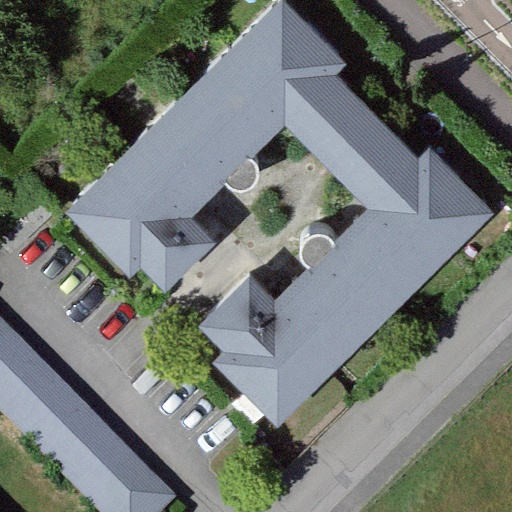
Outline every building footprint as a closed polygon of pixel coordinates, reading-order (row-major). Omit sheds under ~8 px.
[(287,3),(276,14),(304,42),(315,31),(287,3)] [(343,61),(315,31),(304,42),(276,14),(86,194),(114,224),(103,235),(131,264),(142,253),(166,279),(210,237),(186,211),(226,173),(228,182),(234,188),(242,191),(253,190),(261,184),(265,175),(265,164),(258,156),(249,151),(289,113),(321,148),(364,107),(332,73),(343,61)] [(220,357),(248,386),(260,375),(288,404),(476,222),(450,194),(462,183),(434,153),(422,164),(389,130),(345,172),(378,206),(338,244),(336,236),(329,229),(321,227),(311,228),(303,233),(298,243),(299,253),(306,261),(315,266),(276,304),(251,279),(208,320),(232,346),(220,357)] [(35,183),(0,215),(0,235),(13,250),(58,208),(35,183)] [(487,211),(462,183),(450,194),(476,222),(487,211)] [(114,224),(86,194),(75,205),(103,235),(114,224)] [(162,511),(167,508),(0,334),(0,412),(95,511),(162,511)] [(276,415),(288,404),(260,375),(248,386),(276,415)]
